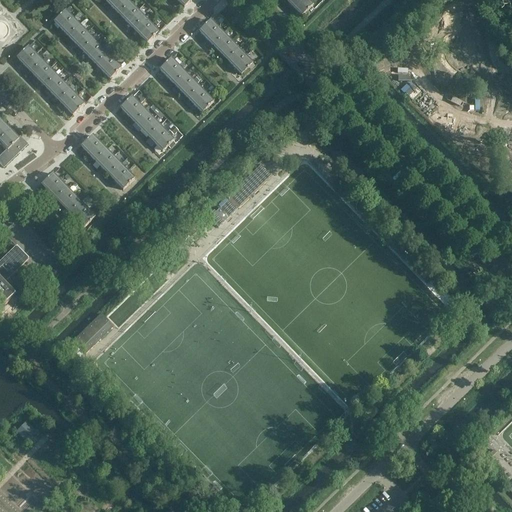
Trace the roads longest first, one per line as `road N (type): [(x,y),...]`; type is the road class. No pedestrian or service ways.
road 1 (unclassified): [(511,276),(304,60)]
road 2 (residential): [(57,151),(213,0)]
road 3 (unclassified): [(511,342),(403,447)]
